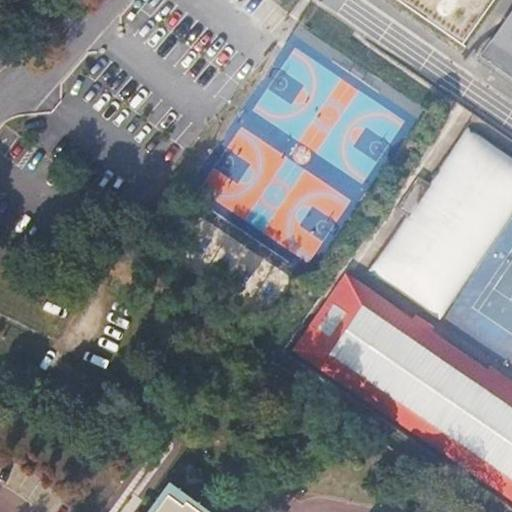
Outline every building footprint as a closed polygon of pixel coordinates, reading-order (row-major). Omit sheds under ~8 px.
[(447,0),(444,0),(439,5),(452,14),(457,8),(447,0)] [(484,26),(501,0),(492,0),(485,10),(478,22),(484,26)] [(463,21),(473,28),(478,22),(485,10),(476,4),(463,21)] [(511,14),(484,56),(511,74),(511,14)] [(420,176),(415,183),(427,191),(431,184),(420,176)] [(427,191),(415,183),(404,199),(416,207),(427,191)] [(416,207),(404,199),(398,208),(409,216),(416,207)] [(346,274),(294,351),(511,500),(511,381),(491,367),(488,371),(431,333),(434,328),(417,316),(414,321),(346,274)] [(206,511),(167,484),(146,511),(206,511)]
